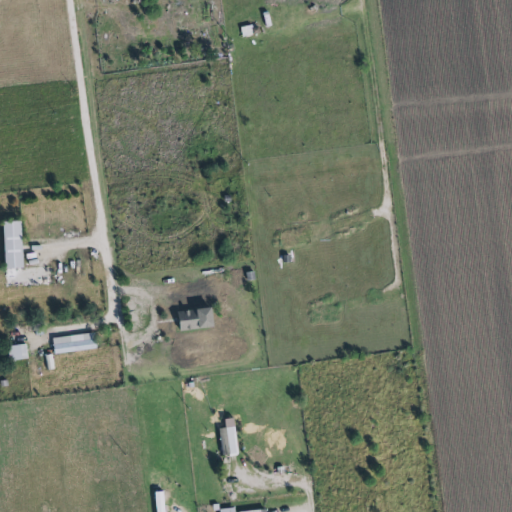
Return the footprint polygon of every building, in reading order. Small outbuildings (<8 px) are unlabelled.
[(0,269),(17,269),(16,221),(0,221),(0,269)] [(49,355),(93,350),(92,334),(48,338),(49,355)] [(8,361),(24,360),(22,345),(7,346),(8,361)] [(220,429),(216,429),(219,457),(234,455),(230,419),(219,420),(220,429)] [(151,511),(160,511),(160,492),(151,493),(151,511)]
